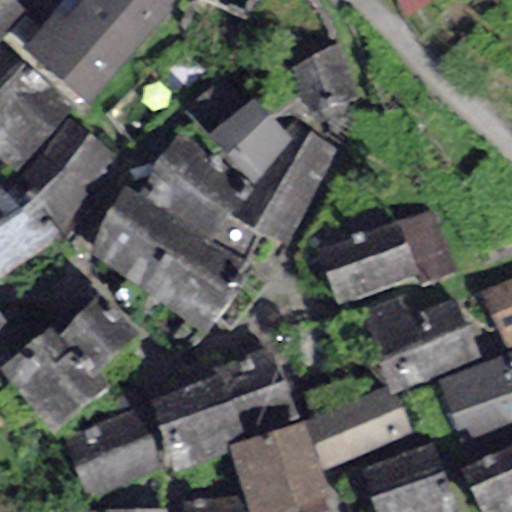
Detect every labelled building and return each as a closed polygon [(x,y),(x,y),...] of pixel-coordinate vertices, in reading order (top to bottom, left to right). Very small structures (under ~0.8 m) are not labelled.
[(0,0),(0,34),(23,10),(12,0),(0,0)] [(62,0),(20,49),(85,105),(175,0),(62,0)] [(249,0),(212,0),(240,16),(249,0)] [(339,45),(292,68),(309,115),(357,97),(339,45)] [(65,111),(1,49),(0,49),(0,155),(18,173),(65,111)] [(209,137),(251,181),(292,142),(283,131),(250,97),(209,137)] [(68,118),(10,193),(63,233),(121,158),(68,118)] [(254,233),(285,247),(335,149),(290,124),(283,131),(292,142),(251,181),(246,190),(229,220),(254,233)] [(246,190),(181,133),(139,192),(186,220),(244,255),(254,233),(229,220),(246,190)] [(146,289),(186,220),(139,192),(126,185),(86,254),(146,289)] [(0,187),(0,280),(51,243),(0,187)] [(432,210),(316,250),(337,308),(452,268),(432,210)] [(244,255),(186,220),(146,289),(144,291),(208,338),(255,264),(244,255)] [(511,279),(480,293),(502,344),(511,339),(511,279)] [(49,326),(0,369),(0,372),(55,434),(107,388),(94,373),(135,336),(99,295),(55,334),(49,326)] [(478,361),(455,299),(408,316),(403,301),(362,316),(389,387),(392,393),(395,392),(478,361)] [(0,318),(0,336),(10,327),(0,318)] [(212,369),(215,377),(149,402),(177,473),(228,453),(227,449),(296,422),(267,348),(212,369)] [(463,445),(511,424),(511,351),(437,382),(463,445)] [(412,434),(395,392),(392,393),(389,387),(304,421),(324,470),(412,434)] [(138,406),(63,438),(88,502),(165,469),(138,406)] [(243,497),(247,511),(286,511),(298,509),(329,499),(299,420),(296,422),(227,449),(228,453),(243,497)] [(432,444),(360,471),(375,511),(444,511),(456,508),(432,444)] [(511,511),(511,446),(460,471),(479,511),(511,511)] [(247,511),(243,497),(181,505),(180,511),(247,511)]
